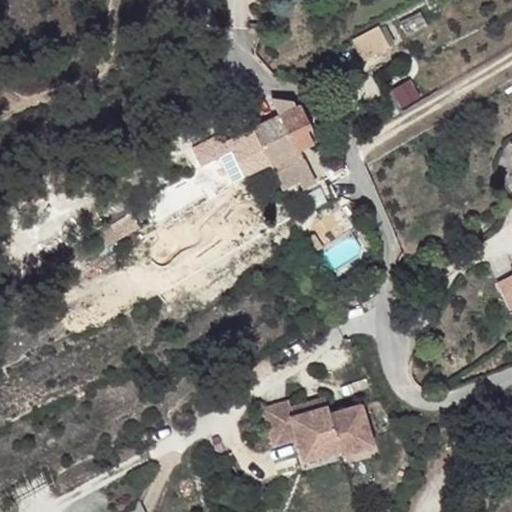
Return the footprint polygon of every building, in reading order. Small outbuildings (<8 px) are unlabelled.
[(391,46),(379,25),(352,39),(363,60),(391,46)] [(313,128),(300,104),(296,106),(294,102),(279,110),(280,114),(299,150),(314,143),(307,131),(313,128)] [(299,150),(280,114),(253,127),(270,162),(271,164),(289,155),(299,150)] [(192,147),(201,165),(231,150),(244,176),(255,170),(259,177),(268,172),(264,165),(270,162),(253,127),(227,141),(222,131),(192,147)] [(307,165),(299,150),(289,155),(296,171),(307,165)] [(296,171),(289,155),(271,164),(283,189),(301,180),(296,171)] [(334,199),(324,181),(324,180),(310,184),(286,196),(295,215),(292,216),(299,228),(303,226),(304,222),(308,211),(316,208),(334,199)] [(139,226),(131,213),(98,233),(106,246),(139,226)] [(326,396),(290,406),(293,417),(329,407),(326,396)] [(331,414),(329,407),(293,417),(290,406),(289,401),(264,408),(272,435),(295,429),(298,437),(302,452),(319,447),(321,454),(340,449),(341,454),(373,444),(362,405),(331,414)] [(295,429),(272,435),(274,444),(298,437),(295,429)] [(319,447),(302,452),(304,459),(321,454),(319,447)]
